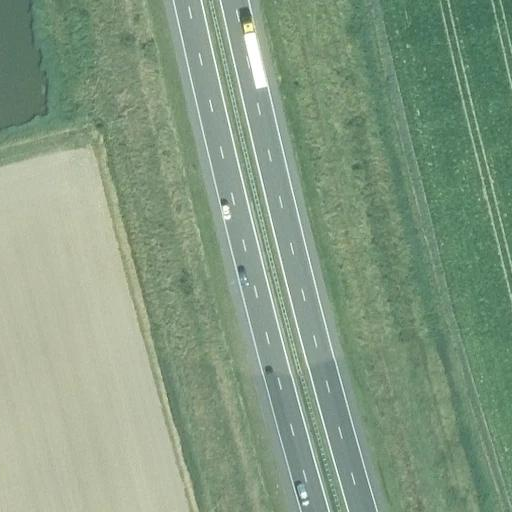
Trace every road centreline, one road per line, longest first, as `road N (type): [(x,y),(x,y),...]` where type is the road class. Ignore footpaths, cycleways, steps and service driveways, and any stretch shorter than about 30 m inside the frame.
road 1 (trunk): [(184,0),(313,511)]
road 2 (trunk): [(369,511),(243,0)]
